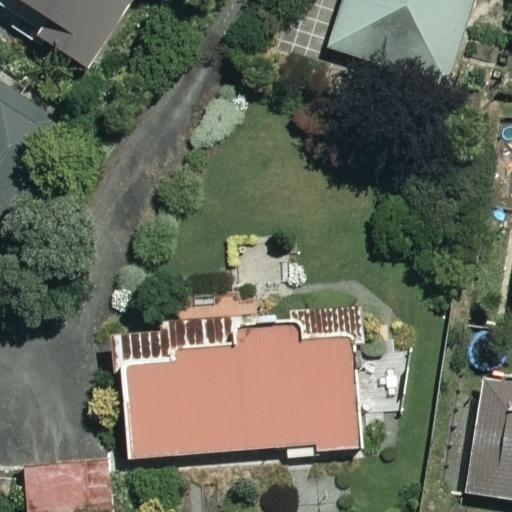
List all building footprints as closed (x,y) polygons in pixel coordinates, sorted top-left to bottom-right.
[(127,0),(11,0),(38,16),(26,37),(85,72),(127,0)] [(476,0),(344,0),(329,51),(449,88),(476,0)] [(0,220),(57,133),(0,96),(0,220)] [(297,345),(297,330),(118,336),(122,459),(356,450),(352,343),(297,345)] [(511,388),(484,384),(466,496),(511,503),(511,388)] [(105,511),(101,461),(22,468),(25,511),(105,511)]
